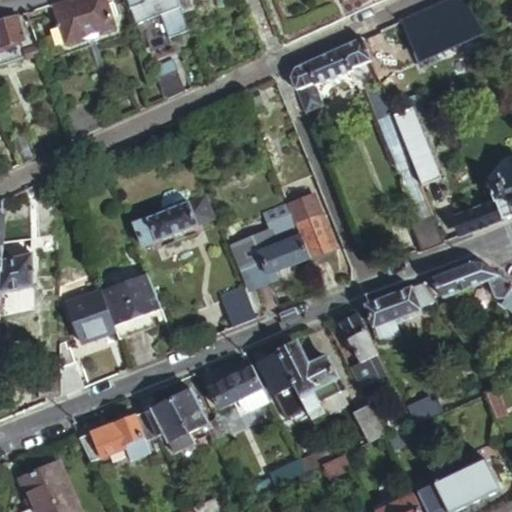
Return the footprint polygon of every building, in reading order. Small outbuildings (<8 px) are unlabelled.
[(115,25),(106,0),(63,0),(51,4),(64,43),(115,25)] [(122,0),(133,24),(149,18),(147,12),(176,1),(175,0),(122,0)] [(175,0),(176,1),(182,15),(192,10),(188,0),(175,0)] [(464,0),(443,0),(400,20),(418,58),(480,29),(464,0)] [(15,16),(0,19),(0,49),(24,40),(15,16)] [(372,59),(363,37),(296,67),(292,81),(297,93),(299,92),(313,85),(315,90),(318,89),(353,74),(351,68),(372,59)] [(150,66),(164,99),(175,94),(185,89),(171,57),(150,66)] [(393,113),(377,73),(361,79),(388,152),(405,145),(393,113)] [(313,85),(299,92),(308,116),(326,108),(318,89),(315,90),(313,85)] [(256,100),(252,90),(242,94),(246,104),(256,100)] [(61,108),(72,139),(93,130),(101,126),(89,97),(61,108)] [(414,106),(393,113),(405,145),(421,186),(441,177),(416,113),(414,106)] [(8,137),(18,163),(33,156),(22,130),(8,137)] [(388,152),(414,218),(431,212),(421,186),(405,145),(388,152)] [(123,165),(117,149),(99,157),(105,172),(123,165)] [(461,236),(511,216),(511,168),(500,174),(501,179),(489,184),(495,200),(454,217),(461,236)] [(164,214),(184,206),(180,197),(172,192),(162,196),(160,205),(164,214)] [(311,195),(287,205),(288,208),(294,224),(295,227),(308,258),(333,249),(311,195)] [(208,223),(199,200),(184,206),(164,214),(131,228),(140,249),(208,223)] [(273,273),(308,258),(295,227),(294,224),(288,208),(287,205),(263,215),(269,231),(235,244),(253,289),(276,280),(273,273)] [(406,221),(418,254),(444,244),(431,212),(414,218),(406,221)] [(0,262),(0,297),(30,299),(31,264),(0,262)] [(468,266),(436,278),(446,298),(488,281),(496,301),(508,308),(511,306),(511,286),(484,268),(468,266)] [(160,308),(146,273),(98,292),(114,334),(116,340),(153,325),(149,312),(160,308)] [(428,305),(443,299),(432,280),(362,308),(376,346),(396,338),(390,323),(429,308),(428,305)] [(114,334),(98,292),(97,289),(62,303),(79,348),(114,334)] [(259,317),(251,297),(236,304),(243,323),(259,317)] [(359,367),(375,358),(354,319),(339,328),(359,367)] [(57,398),(79,389),(65,350),(61,350),(61,342),(56,342),(56,365),(57,398)] [(295,346),(275,356),(292,387),(305,414),(309,421),(323,413),(319,404),(340,393),(334,380),(335,379),(325,361),(309,370),(295,346)] [(292,387),(275,356),(256,367),(273,398),(292,387)] [(35,398),(57,398),(56,365),(35,365),(35,398)] [(260,389),(248,369),(206,391),(218,412),(236,402),(246,397),(260,389)] [(292,387),(273,398),(285,422),(305,414),(292,387)] [(267,402),(260,389),(246,397),(236,402),(241,412),(248,414),(267,402)] [(492,391),(486,395),(495,418),(505,414),(492,391)] [(190,393),(170,403),(187,435),(198,429),(203,427),(207,425),(190,393)] [(436,400),(428,403),(434,416),(442,412),(436,400)] [(170,403),(145,416),(156,437),(158,440),(165,437),(174,455),(193,445),(187,435),(170,403)] [(434,416),(428,403),(421,407),(422,409),(409,415),(414,425),(434,416)] [(368,447),(384,440),(369,410),(352,418),(368,447)] [(96,432),(75,440),(87,464),(106,456),(122,450),(126,459),(126,461),(146,453),(143,443),(149,440),(156,437),(145,416),(144,414),(114,426),(116,434),(100,440),(96,432)] [(396,430),(389,417),(380,422),(387,435),(396,430)] [(223,440),(214,421),(207,425),(203,427),(207,433),(213,446),(223,440)] [(114,426),(96,432),(100,440),(116,434),(114,426)] [(207,433),(203,427),(198,429),(201,436),(207,433)] [(158,440),(156,437),(149,440),(154,450),(161,447),(158,440)] [(400,446),(396,438),(389,441),(393,450),(400,446)] [(305,475),(332,463),(323,446),(315,450),(318,458),(301,465),(305,475)] [(122,450),(106,456),(110,466),(126,459),(122,450)] [(454,511),(499,491),(483,461),(432,485),(445,511),(454,511)] [(296,477),(293,470),(286,474),(289,480),(296,477)] [(78,511),(59,473),(21,491),(31,511),(78,511)] [(420,511),(411,494),(375,511),(420,511)] [(220,511),(228,509),(221,497),(193,510),(194,511),(220,511)]
